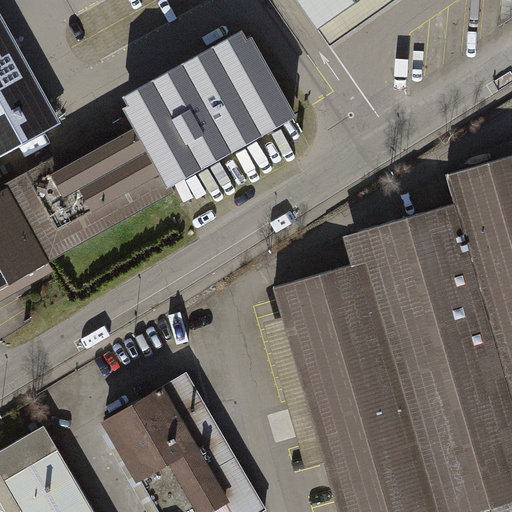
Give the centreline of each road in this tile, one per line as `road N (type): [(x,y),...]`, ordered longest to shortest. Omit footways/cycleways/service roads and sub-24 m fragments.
road 1 (unclassified): [(0,380),(511,61)]
road 2 (unknown): [(511,128),(246,292),(234,309),(242,371),(295,511)]
